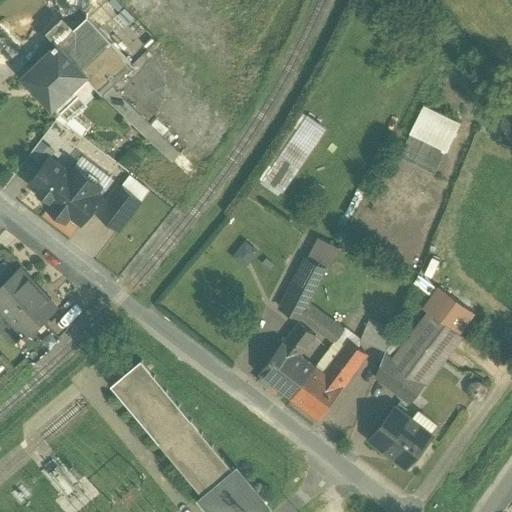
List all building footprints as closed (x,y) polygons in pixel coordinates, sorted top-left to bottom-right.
[(88,18),(74,30),(63,18),(46,34),(57,45),(103,95),(153,142),(160,134),(111,87),(133,66),(88,18)] [(103,95),(57,45),(53,48),(54,49),(24,78),(59,115),(79,97),(86,105),(99,92),(102,95),(103,95)] [(426,105),(413,134),(452,152),(465,122),(426,105)] [(440,173),(448,150),(409,136),(401,160),(440,173)] [(70,174),(50,159),(30,184),(54,203),(50,209),(66,221),(70,215),(82,223),(106,191),(75,167),(70,174)] [(140,203),(119,187),(99,214),(120,230),(140,203)] [(511,262),(511,238),(505,232),(493,246),(511,262)] [(246,242),(235,257),(248,267),(259,252),(246,242)] [(56,309),(20,270),(0,288),(0,306),(9,317),(10,315),(26,333),(44,320),(56,309)] [(306,272),(286,311),(301,319),(322,280),(306,272)] [(430,313),(393,360),(401,366),(425,384),(462,337),(430,313)] [(26,333),(16,343),(34,363),(61,339),(44,320),(26,333)] [(394,331),(369,321),(361,341),(386,352),(394,331)] [(299,323),(283,343),(283,342),(259,374),(263,377),(259,382),(269,389),(272,384),(291,399),(292,398),(316,367),(301,356),(316,336),(299,323)] [(349,340),(323,373),(343,388),(368,355),(349,340)] [(238,470),(235,472),(141,360),(111,385),(205,497),(202,499),(212,511),(262,511),(268,507),(238,470)] [(401,366),(387,385),(411,403),(425,384),(401,366)] [(323,373),(316,367),(292,398),(319,420),(343,388),(323,373)] [(432,436),(395,408),(370,440),(407,468),(432,436)]
